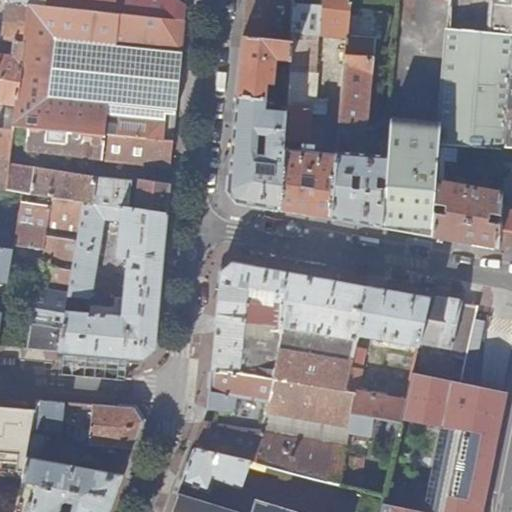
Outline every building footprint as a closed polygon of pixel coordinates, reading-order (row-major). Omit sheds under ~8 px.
[(10,0),(10,1),(10,4),(29,6),(185,22),(187,3),(174,0),(138,0),(139,1),(125,0),(10,0)] [(246,0),(243,37),(293,43),(294,32),(296,4),(296,0),(246,0)] [(348,39),(351,0),(325,0),(325,8),(323,36),(348,39)] [(511,64),(511,0),(492,0),(490,33),(452,30),(446,104),(444,124),(442,149),(505,156),(506,149),(511,77),(511,64)] [(452,0),(450,30),(452,30),(490,33),(492,0),(452,0)] [(0,190),(7,191),(10,165),(15,126),(29,6),(10,4),(7,4),(2,40),(14,42),(13,55),(0,53),(0,102),(7,103),(5,128),(0,127),(0,190)] [(320,36),(323,36),(325,8),(296,4),(294,32),(320,36)] [(29,6),(15,126),(27,127),(174,141),(175,127),(177,111),(134,108),(47,100),(54,40),(182,53),(185,22),(29,6)] [(314,99),(320,36),(294,32),(293,43),(292,63),(288,114),(286,141),(310,143),(312,113),(312,111),(313,111),(314,99)] [(293,43),(243,37),(233,148),(229,192),(239,205),(280,212),(285,151),(286,141),(288,114),(266,113),(267,104),(268,104),(271,72),(277,72),(278,62),(292,63),(293,43)] [(134,108),(177,111),(180,72),(182,53),(54,40),(47,100),(134,108)] [(348,40),(340,136),(365,138),(371,75),(372,75),(375,42),(348,40)] [(326,100),(314,99),(313,111),(312,111),(312,113),(324,114),(326,100)] [(442,149),(444,124),(391,120),(389,158),(383,230),(415,236),(434,239),(438,184),(440,184),(442,149)] [(104,160),(172,167),(174,141),(27,127),(25,151),(104,160)] [(305,147),(309,148),(310,143),(286,141),(285,151),(304,153),(305,147)] [(324,219),(332,221),(338,157),(315,155),(315,148),(309,148),(305,147),(304,153),(285,151),(280,212),(324,219)] [(383,230),(389,158),(338,154),(338,157),(332,221),(353,225),(383,230)] [(10,165),(7,191),(23,194),(52,198),(85,203),(129,211),(133,183),(90,178),(10,165)] [(137,212),(167,216),(170,187),(140,182),(137,212)] [(501,194),(440,184),(438,184),(434,239),(462,244),(497,250),(500,211),(501,194)] [(23,194),(15,240),(46,244),(52,198),(23,194)] [(46,244),(29,350),(43,352),(61,353),(67,313),(69,298),(85,203),(52,198),(46,244)] [(511,212),(500,211),(497,250),(511,252),(511,212)] [(0,252),(0,335),(13,255),(0,252)] [(358,339),(359,337),(371,287),(302,275),(235,263),(222,273),(219,302),(247,304),(249,296),(284,302),(281,327),(358,339)] [(393,342),(420,347),(422,340),(431,297),(407,293),(371,287),(359,337),(393,342)] [(353,413),(357,392),(346,391),(352,368),(357,346),(358,339),(281,327),(284,302),(249,296),(247,304),(219,302),(216,334),(214,349),(211,387),(208,410),(229,413),(253,407),(254,403),(267,404),(267,412),(275,414),(353,425),(355,413),(353,413)] [(422,340),(453,346),(454,346),(464,303),(431,297),(422,340)] [(468,359),(481,306),(464,303),(454,346),(453,346),(451,355),(468,359)] [(352,368),(364,370),(367,353),(364,347),(357,346),(352,368)] [(357,392),(364,393),(365,387),(360,386),(364,370),(352,368),(346,391),(357,392)] [(485,511),(510,392),(414,373),(407,401),(397,445),(386,496),(381,511),(485,511)] [(397,445),(407,401),(364,393),(357,392),(353,413),(355,413),(377,418),(394,421),(387,443),(397,445)] [(0,477),(26,479),(30,459),(34,434),(41,402),(2,398),(1,411),(0,411),(0,477)] [(35,430),(65,431),(67,404),(41,402),(35,430)] [(77,432),(80,405),(67,404),(65,431),(77,432)] [(135,410),(95,407),(91,446),(134,449),(144,423),(135,410)] [(349,446),(352,431),(353,425),(275,414),(267,412),(265,431),(349,446)] [(373,436),(377,418),(355,413),(353,425),(352,431),(373,436)] [(265,431),(206,422),(202,433),(196,449),(253,463),(257,463),(265,431)] [(257,463),(342,485),(349,446),(265,431),(257,463)] [(30,459),(58,464),(63,439),(34,434),(30,459)] [(189,469),(183,484),(205,491),(212,489),(215,480),(244,488),(253,463),(196,449),(189,469)] [(110,511),(117,494),(124,476),(58,464),(30,459),(26,479),(25,484),(38,486),(33,511),(110,511)] [(381,511),(386,496),(363,489),(357,511),(225,511),(178,498),(172,511),(381,511)]
